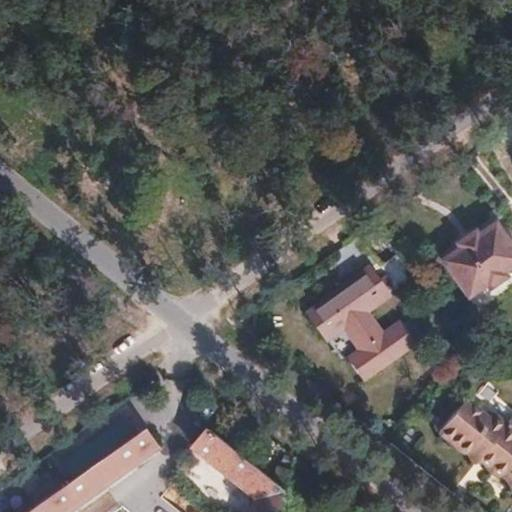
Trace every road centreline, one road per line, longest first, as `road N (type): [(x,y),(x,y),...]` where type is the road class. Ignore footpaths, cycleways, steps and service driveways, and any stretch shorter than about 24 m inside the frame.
road 1 (track): [(0,471),(511,94)]
road 2 (residential): [(0,162),(428,511)]
